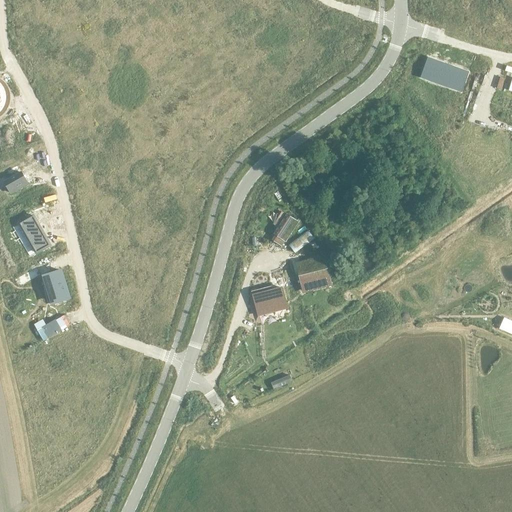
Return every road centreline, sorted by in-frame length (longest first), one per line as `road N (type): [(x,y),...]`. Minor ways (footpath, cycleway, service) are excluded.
road 1 (tertiary): [(186,371),(242,189),(267,160),(378,76),(401,25)]
road 2 (residential): [(186,371),(101,334),(87,317),(46,129),(0,43)]
road 3 (tertiary): [(126,511),(186,371)]
road 4 (residential): [(205,386),(257,255)]
